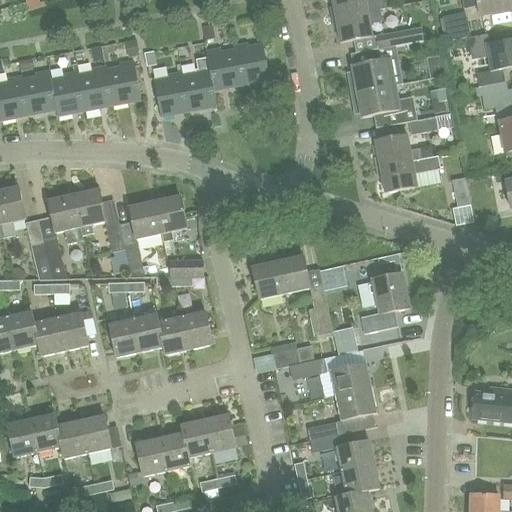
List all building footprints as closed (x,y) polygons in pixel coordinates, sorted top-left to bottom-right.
[(24,0),(29,13),(46,8),(44,3),(40,5),(37,0),(24,0)] [(370,0),(366,1),(366,0),(332,0),(336,19),(379,11),(388,9),(386,0),(370,0)] [(480,18),(511,12),(509,0),(462,0),(464,11),(478,9),(480,18)] [(381,23),(379,11),(336,19),(340,45),(373,39),(370,25),(381,23)] [(448,43),(470,38),(466,14),(443,19),(448,43)] [(377,38),(379,51),(424,42),(421,29),(377,38)] [(511,40),(490,44),(488,36),(468,40),(472,62),(487,59),(490,73),(477,75),(480,88),(505,84),(502,70),(511,68),(511,40)] [(394,87),(389,62),(426,55),(431,80),(445,77),(438,40),(424,42),(379,51),(351,56),(353,69),(355,79),(349,82),(352,95),(394,87)] [(262,43),(234,48),(241,88),(269,82),(262,43)] [(241,88),(234,48),(206,54),(207,60),(214,93),(241,88)] [(214,93),(207,60),(196,62),(198,71),(181,75),(188,114),(217,109),(214,93)] [(134,64),(106,69),(114,108),(141,103),(134,64)] [(114,108),(106,69),(78,74),(86,113),(114,108)] [(56,113),(51,79),(50,73),(22,79),(29,118),(56,113)] [(86,113),(78,74),(51,79),(56,113),(57,119),(86,113)] [(188,114),(181,75),(153,80),(161,119),(188,114)] [(29,118),(22,79),(0,82),(0,120),(1,124),(29,118)] [(511,92),(508,93),(506,84),(505,84),(480,88),(475,89),(477,99),(482,98),(485,111),(496,109),(505,158),(511,157),(511,116),(510,106),(511,105),(511,92)] [(399,113),(394,87),(352,95),(355,109),(361,109),(363,119),(399,113)] [(406,111),(409,124),(438,119),(435,106),(406,111)] [(438,132),(437,128),(453,125),(452,116),(438,119),(409,124),(411,137),(438,132)] [(420,148),(410,150),(407,138),(375,144),(380,169),(439,158),(438,158),(422,161),(420,148)] [(417,189),(415,177),(429,174),(429,177),(442,175),(439,158),(380,169),(386,195),(417,189)] [(511,210),(511,171),(496,175),(498,185),(505,184),(511,211),(511,210)] [(458,210),(471,208),(465,180),(453,183),(458,210)] [(19,189),(0,193),(0,222),(4,240),(16,238),(13,224),(26,221),(19,189)] [(98,192),(74,197),(83,238),(94,236),(92,227),(105,224),(98,192)] [(83,238),(74,197),(48,204),(55,236),(64,234),(67,247),(83,243),(82,238),(83,238)] [(180,200),(155,205),(162,236),(163,244),(174,242),(173,234),(187,231),(180,200)] [(162,236),(155,205),(129,211),(136,242),(162,236)] [(460,219),(467,233),(484,225),(477,211),(460,219)] [(53,282),(44,243),(40,223),(27,226),(33,252),(39,282),(53,282)] [(129,273),(124,249),(119,226),(106,229),(117,275),(129,273)] [(67,282),(57,240),(44,243),(53,282),(67,282)] [(143,269),(138,246),(124,249),(129,273),(130,280),(171,279),(169,268),(156,271),(155,266),(143,269)] [(309,291),(305,274),(302,258),(277,264),(285,296),(309,291)] [(203,278),(202,264),(170,265),(171,268),(169,268),(171,279),(203,278)] [(285,296),(277,264),(251,269),(259,302),(285,296)] [(394,313),(409,310),(402,277),(372,283),(379,315),(361,319),(365,336),(398,329),(394,313)] [(193,288),(192,279),(174,280),(174,288),(193,288)] [(174,288),(174,280),(157,280),(157,289),(174,288)] [(20,283),(2,283),(2,292),(20,292),(20,283)] [(145,284),(124,285),(125,295),(145,294),(145,284)] [(125,295),(124,285),(109,285),(109,295),(111,295),(116,315),(118,317),(122,316),(124,313),(123,310),(128,309),(125,295)] [(54,297),(54,287),(35,287),(35,297),(54,297)] [(70,287),(54,287),(54,297),(54,306),(69,306),(69,297),(70,297),(70,287)] [(334,334),(325,291),(310,294),(314,310),(308,311),(314,339),(317,338),(319,347),(332,345),(330,335),(334,334)] [(39,346),(34,325),(32,314),(8,319),(15,351),(38,346),(39,346)] [(82,315),(58,320),(65,353),(89,347),(82,315)] [(205,315),(181,320),(188,353),(213,347),(205,315)] [(162,349),(159,325),(157,317),(133,322),(140,354),(162,349)] [(0,354),(15,351),(8,319),(0,321),(0,354)] [(65,353),(58,320),(34,325),(39,346),(38,346),(41,358),(65,353)] [(188,353),(181,320),(159,325),(162,349),(164,358),(188,353)] [(140,354),(133,322),(109,327),(116,360),(140,354)] [(274,370),(301,364),(298,351),(271,356),(274,370)] [(297,380),(327,374),(324,360),(294,367),(297,380)] [(329,373),(334,398),(371,390),(366,366),(329,373)] [(377,416),(371,390),(334,398),(340,424),(377,416)] [(511,392),(490,390),(489,395),(475,393),(473,420),(511,423),(511,392)] [(61,449),(58,427),(55,415),(30,421),(38,454),(61,449)] [(105,417),(81,422),(89,455),(112,450),(105,417)] [(228,417),(204,422),(212,455),(236,450),(228,417)] [(38,454),(30,421),(6,427),(14,460),(38,454)] [(89,455),(81,422),(58,427),(61,449),(64,461),(89,455)] [(212,455),(204,422),(180,427),(182,435),(188,460),(212,455)] [(308,430),(310,442),(340,436),(338,423),(308,430)] [(188,460),(182,435),(159,441),(166,473),(190,468),(188,460)] [(166,473),(159,441),(135,446),(142,478),(166,473)] [(369,444),(343,449),(336,450),(341,474),(374,467),(369,444)] [(304,464),(294,466),(298,483),(308,481),(304,464)] [(379,492),(374,467),(341,474),(346,497),(367,494),(379,492)] [(62,476),(45,479),(44,479),(44,490),(63,485),(62,476)] [(239,494),(236,476),(218,480),(222,497),(239,494)] [(44,490),(44,479),(30,478),(30,488),(44,490)] [(222,497),(218,480),(200,484),(202,494),(210,500),(222,497)] [(312,500),(308,481),(298,483),(302,502),(312,500)] [(113,482),(95,485),(97,496),(115,492),(113,482)] [(97,496),(95,485),(77,489),(79,499),(97,496)] [(511,501),(511,487),(504,487),(503,501),(511,501)] [(371,511),(367,494),(346,497),(334,500),(337,511),(371,511)] [(471,496),(469,511),(498,511),(499,498),(471,496)] [(191,499),(173,504),(174,511),(180,511),(193,509),(191,499)]
